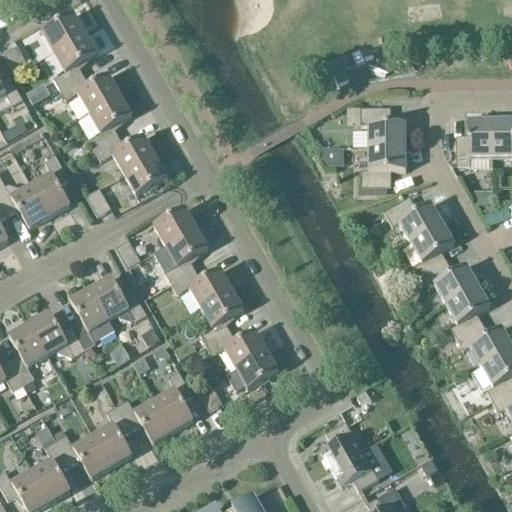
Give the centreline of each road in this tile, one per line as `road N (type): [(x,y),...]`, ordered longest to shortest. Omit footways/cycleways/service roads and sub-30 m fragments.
road 1 (residential): [(207,182),(330,402),(271,439)]
road 2 (residential): [(511,102),(435,104),(435,168),(511,299)]
road 3 (residential): [(0,298),(207,182)]
road 4 (residential): [(106,0),(207,182)]
road 5 (residential): [(271,439),(144,511)]
